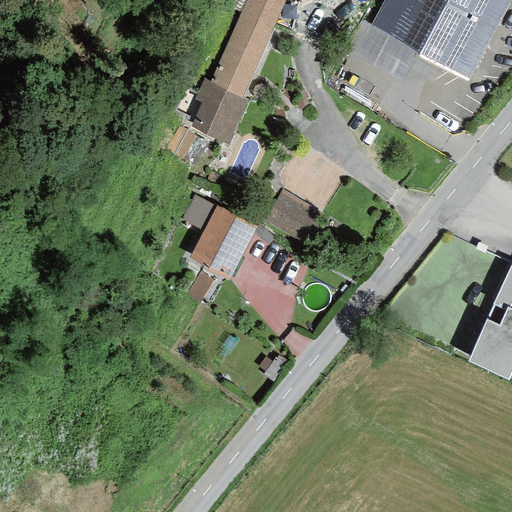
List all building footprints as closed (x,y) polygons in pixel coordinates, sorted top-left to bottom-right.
[(241,98),(285,0),(246,0),(210,82),(209,84),(241,98)] [(510,0),(385,0),(370,27),(466,80),(510,0)] [(249,101),(241,98),(209,84),(210,82),(203,79),(194,100),(200,103),(189,129),(228,145),(237,124),(239,124),(249,101)] [(195,135),(178,126),(165,149),(181,159),(195,135)] [(320,212),(282,190),(264,220),(303,242),(320,212)] [(217,207),(194,195),(180,219),(204,232),(217,207)] [(257,227),(217,207),(204,232),(189,258),(229,279),(257,227)] [(511,369),(511,265),(467,361),(507,380),(511,369)] [(214,281),(199,272),(185,294),(200,303),(214,281)]
